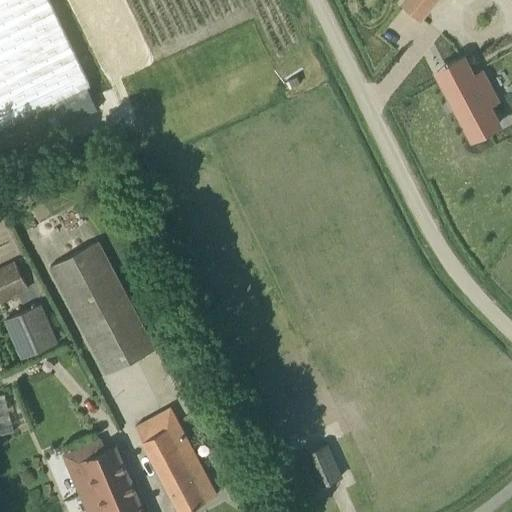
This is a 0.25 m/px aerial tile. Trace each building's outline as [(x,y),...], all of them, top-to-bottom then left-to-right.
[(0,0),(0,128),(91,85),(50,0),(0,0)] [(421,19),(435,0),(404,0),(402,3),(421,19)] [(451,68),(438,75),(471,138),(494,126),(489,117),(496,114),(489,102),(496,98),(481,70),(473,74),(463,55),(448,63),(451,68)] [(107,375),(109,374),(155,349),(97,239),(48,265),(107,375)] [(0,300),(28,286),(15,260),(0,267),(0,300)] [(23,358),(58,343),(40,303),(5,318),(23,358)] [(0,434),(14,431),(5,394),(0,395),(0,434)] [(184,511),(217,495),(177,420),(142,439),(180,511),(184,511)] [(303,493),(314,488),(342,476),(327,444),(300,457),(289,462),(303,493)] [(144,511),(117,445),(104,450),(70,465),(89,511),(144,511)]
